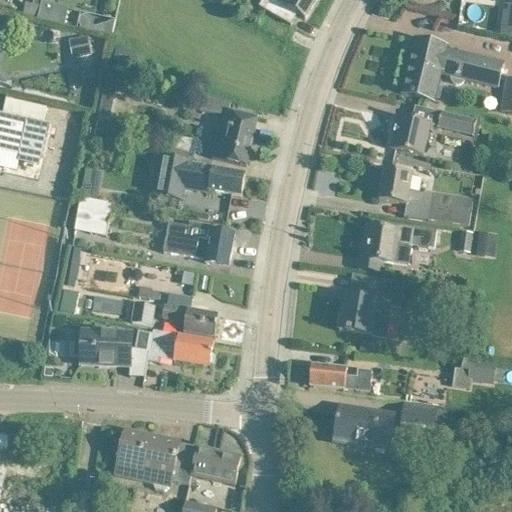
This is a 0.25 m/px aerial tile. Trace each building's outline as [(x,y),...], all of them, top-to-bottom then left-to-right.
[(264,0),(259,8),(273,17),(291,27),(297,16),(305,21),(317,0),(264,0)] [(250,3),(246,9),(254,14),(258,8),(250,3)] [(0,36),(3,37),(9,8),(0,5),(0,36)] [(82,31),(111,38),(115,22),(95,28),(91,19),(87,15),(81,17),(80,24),(82,31)] [(447,49),(435,46),(415,41),(402,96),(434,103),(435,101),(440,102),(443,90),(438,88),(441,76),(450,78),(452,83),(456,86),(461,86),(465,82),(497,89),(503,66),(447,52),(447,49)] [(55,100),(58,88),(17,80),(15,92),(55,100)] [(511,82),(506,81),(500,115),(511,117),(511,82)] [(202,99),(199,112),(226,119),(220,147),(215,145),(211,161),(246,169),(257,119),(228,113),(229,105),(202,99)] [(0,148),(20,153),(22,153),(19,164),(39,169),(42,159),(43,159),(50,129),(43,127),(47,109),(6,100),(2,118),(0,116),(0,148)] [(441,115),(438,129),(473,138),(477,123),(441,115)] [(411,156),(423,159),(431,126),(416,123),(397,118),(392,136),(395,137),(391,152),(411,156)] [(171,136),(169,145),(166,156),(187,161),(192,141),(171,136)] [(160,158),(154,197),(182,202),(186,180),(210,185),(208,192),(221,195),(241,198),(245,176),(225,173),(187,166),(187,163),(160,158)] [(404,219),(469,229),(474,204),(410,193),(412,178),(384,173),(379,203),(407,207),(405,218),(404,218),(404,219)] [(112,206),(81,200),(74,233),(106,238),(112,206)] [(189,229),(169,225),(164,254),(207,261),(206,265),(228,269),(234,237),(213,234),(214,230),(190,225),(189,229)] [(367,262),(392,266),(409,268),(412,247),(416,248),(419,252),(426,253),(430,250),(435,251),(437,232),(389,225),(387,233),(367,229),(365,245),(369,246),(367,262)] [(362,279),(359,302),(345,300),(339,333),(347,334),(347,335),(351,336),(352,335),(359,336),(386,341),(392,308),(400,310),(404,286),(362,279)] [(64,292),(59,314),(75,318),(79,295),(64,292)] [(164,308),(162,321),(185,325),(184,334),(215,340),(219,318),(191,313),(193,301),(169,296),(166,308),(164,308)] [(110,314),(120,315),(122,303),(112,301),(102,300),(94,298),(92,311),(100,312),(110,314)] [(132,326),(152,329),(155,308),(135,305),(132,326)] [(107,366),(106,368),(130,369),(132,333),(82,331),(80,366),(98,367),(98,365),(107,366)] [(160,359),(174,361),(174,363),(210,369),(214,344),(195,340),(153,333),(147,364),(159,366),(160,359)] [(138,334),(135,352),(147,354),(151,336),(138,334)] [(497,365),(465,360),(463,371),(470,372),(468,384),(494,388),(497,365)] [(312,367),(310,388),(370,394),(372,374),(357,372),(357,379),(346,378),(347,371),(312,367)] [(448,414),(437,412),(405,407),(401,428),(433,433),(434,432),(445,434),(448,414)] [(337,424),(334,444),(354,447),(389,453),(395,417),(359,411),(339,408),(338,420),(336,420),(336,424),(337,424)] [(125,433),(116,472),(115,479),(155,487),(156,491),(165,493),(167,490),(171,491),(172,484),(189,488),(191,479),(198,450),(180,445),(125,433)] [(241,459),(198,450),(191,479),(235,488),(241,459)]
